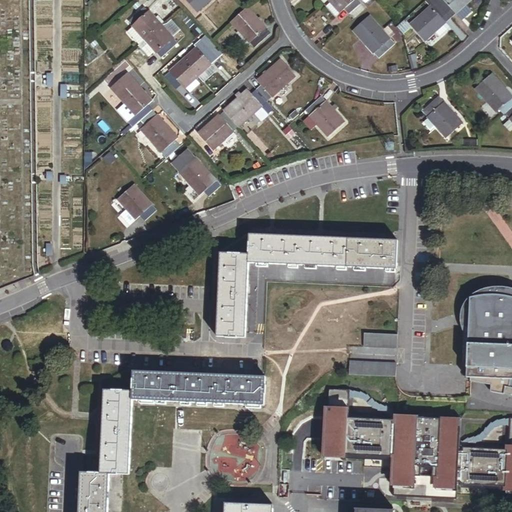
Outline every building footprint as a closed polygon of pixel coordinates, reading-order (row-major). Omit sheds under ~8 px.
[(186,0),(198,13),(213,0),(186,0)] [(361,4),(357,0),(329,0),(332,4),(340,13),(345,9),(349,14),(361,4)] [(446,24),(442,19),(447,14),(434,0),(428,0),(427,2),(431,7),(411,24),(426,41),(436,32),(446,24)] [(467,5),(472,0),(434,0),(447,14),(453,10),(457,14),(467,5)] [(340,13),(332,4),(328,8),(336,17),(340,13)] [(460,17),(470,8),(467,5),(457,14),(460,17)] [(162,26),(156,19),(145,8),(130,22),(135,27),(128,33),(139,46),(162,26)] [(258,20),(248,8),(232,23),(240,32),(250,43),(255,49),(271,35),(261,23),(258,20)] [(165,23),(159,16),(156,19),(162,26),(165,23)] [(395,45),(370,16),(354,31),(378,59),(395,45)] [(441,37),(450,28),(446,24),(436,32),(441,37)] [(178,45),(162,26),(139,46),(138,47),(148,58),(156,51),(163,59),(178,45)] [(244,48),(250,43),(240,32),(237,34),(242,40),(239,43),(244,48)] [(93,49),(99,44),(96,41),(91,46),(93,49)] [(207,61),(213,56),(202,44),(183,60),(198,77),(211,65),(207,61)] [(198,77),(183,60),(165,77),(176,89),(181,84),(190,94),(201,85),(195,79),(198,77)] [(268,103),(296,77),(281,61),(259,81),(262,85),(256,90),(268,103)] [(158,108),(128,74),(123,78),(117,72),(112,76),(118,83),(111,89),(125,105),(117,112),(128,123),(136,116),(137,118),(132,122),(135,125),(136,127),(136,126),(154,111),(158,108)] [(511,108),(511,96),(493,75),(476,90),(496,113),(500,109),(505,115),(511,108)] [(239,128),(268,103),(256,90),(251,94),(248,91),(242,96),(239,99),(225,112),(228,116),(239,128)] [(345,123),(322,97),(305,112),(310,117),(303,123),(311,132),(318,126),(329,138),(345,123)] [(428,119),(447,140),(465,124),(446,103),(442,107),(437,102),(425,113),(430,118),(428,119)] [(511,108),(505,115),(510,121),(503,126),(509,133),(511,130),(511,108)] [(179,140),(154,111),(136,126),(166,160),(181,147),(176,142),(179,140)] [(214,151),(239,128),(228,116),(223,120),(220,116),(199,135),(214,151)] [(221,187),(197,159),(194,161),(187,153),(174,164),(182,172),(180,173),(192,187),(196,191),(200,196),(205,193),(209,198),(221,187)] [(158,212),(135,187),(118,202),(127,211),(121,217),(131,228),(141,219),(146,224),(158,212)] [(493,207),(487,199),(481,207),(487,215),(493,207)] [(397,270),(399,243),(251,235),(250,255),(249,263),(397,270)] [(246,338),(249,263),(250,255),(222,254),(218,337),(246,338)] [(511,298),(510,298),(511,294),(481,292),(481,297),(478,297),(470,299),(470,312),(470,319),(464,319),(463,333),(469,333),(467,378),(511,380),(509,388),(511,388),(511,298)] [(20,336),(59,321),(54,308),(15,323),(20,336)] [(399,346),(399,333),(366,332),(365,345),(399,346)] [(69,347),(64,334),(25,349),(30,362),(69,347)] [(398,374),(398,362),(351,360),(351,373),(398,374)] [(265,406),(266,378),(134,373),(134,392),(133,401),(265,406)] [(460,444),(461,420),(440,418),(440,420),(418,419),(418,417),(397,416),(397,423),(394,423),(394,421),(349,418),(350,390),(329,389),(325,458),(342,459),(342,462),(346,462),(346,457),(392,459),(392,457),(395,457),(394,469),(391,469),(390,481),(394,481),(393,489),(457,493),(457,486),(461,486),(460,488),(506,491),(505,495),(511,495),(511,419),(510,419),(510,420),(509,427),(508,451),(463,449),(462,452),(459,452),(460,444)] [(133,401),(134,392),(105,391),(101,474),(110,474),(130,475),(133,401)] [(394,412),(388,408),(382,405),(379,405),(366,395),(360,392),(350,391),(350,398),(359,398),(372,408),(377,411),(385,414),(391,417),(394,421),(394,423),(397,423),(397,416),(394,412)] [(497,428),(504,426),(509,427),(510,420),(507,420),(498,421),(493,423),(480,436),(477,437),(468,439),(460,444),(459,452),(462,452),(463,449),(466,447),(472,445),(483,441),(486,439),(493,431),(497,428)] [(107,511),(110,474),(101,474),(82,473),(79,511),(107,511)]
